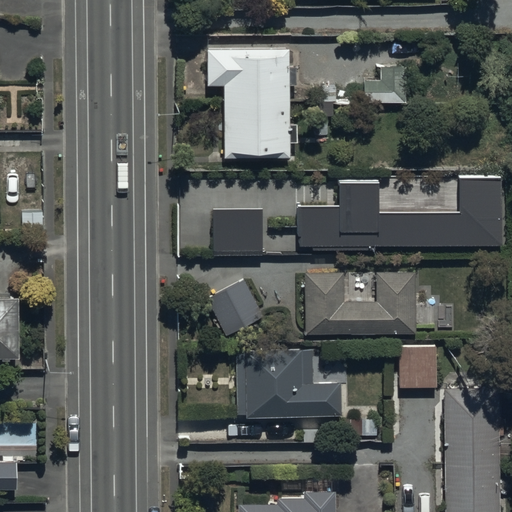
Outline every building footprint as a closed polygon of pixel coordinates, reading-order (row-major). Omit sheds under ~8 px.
[(288,47),(207,48),(207,85),(222,85),(223,160),(290,159),(290,145),(297,145),(296,123),(291,123),(290,86),(296,86),(295,67),(289,68),(288,47)] [(382,65),(383,68),(381,68),(381,80),(360,80),(360,99),(405,98),(405,96),(421,96),(421,88),(405,88),(405,68),(403,68),(403,65),(382,65)] [(380,181),(338,181),(338,207),(300,208),(300,246),(502,245),(502,175),(458,175),(458,212),(380,213),(380,181)] [(264,209),(214,208),(213,253),(263,254),(264,209)] [(343,272),(304,273),(306,335),(416,332),(414,269),(375,270),(376,301),(344,302),(343,272)] [(242,277),(204,297),(225,336),(263,317),(242,277)] [(19,298),(0,297),(0,358),(18,359),(19,298)] [(436,388),(435,345),(398,345),(399,388),(436,388)] [(237,350),(237,416),(342,415),(342,383),(315,383),(314,349),(237,350)] [(499,511),(498,389),(445,389),(446,511),(499,511)] [(0,488),(17,488),(17,462),(0,462),(0,488)] [(239,503),(238,511),(336,511),(336,493),(302,493),(302,497),(269,497),(269,503),(239,503)]
